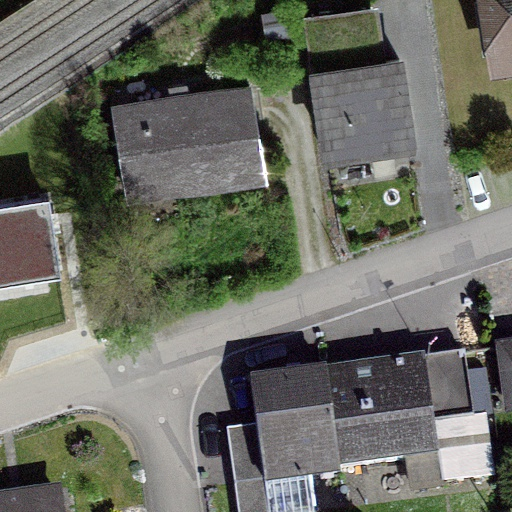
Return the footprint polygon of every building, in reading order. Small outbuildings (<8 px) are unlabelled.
[(511,0),(490,0),(499,57),(511,54),(511,0)] [(262,10),(266,40),(293,36),(288,6),(262,10)] [(356,40),(311,47),(328,160),(412,148),(399,59),(360,65),(356,40)] [(180,175),(182,188),(265,174),(249,84),(112,108),(125,185),(180,175)] [(46,197),(0,204),(0,274),(56,265),(46,197)] [(511,411),(511,410),(511,346),(502,348),(511,411)] [(464,354),(325,373),(339,471),(340,467),(407,458),(403,426),(472,417),(464,354)] [(268,511),(264,481),(339,471),(325,373),(251,383),(256,425),(227,429),(237,511),(268,511)] [(0,511),(61,511),(59,498),(0,505),(0,511)]
